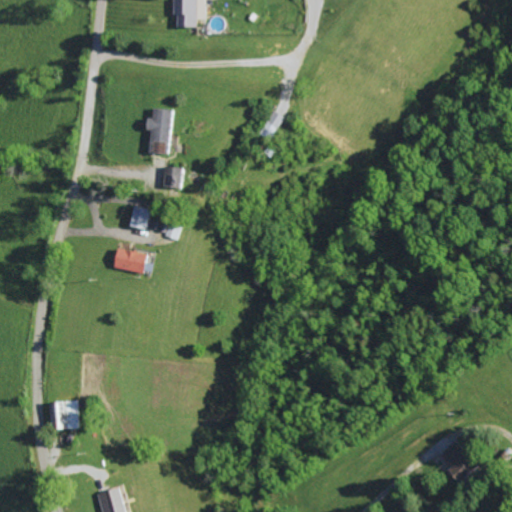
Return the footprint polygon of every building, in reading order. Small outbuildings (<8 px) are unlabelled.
[(180,28),(201,28),(201,21),(210,21),(209,0),(176,0),(176,16),(180,16),(180,28)] [(152,154),(172,155),(174,110),(156,109),(156,118),(151,118),(150,130),(154,131),(152,154)] [(166,187),(184,189),(187,169),(169,167),(166,187)] [(149,231),(154,210),(138,207),(133,227),(149,231)] [(153,256),(123,248),(118,267),(148,275),(153,256)] [(53,403),(53,427),(63,426),(63,430),(82,429),(81,402),(53,403)] [(463,484),(483,470),(464,444),(447,456),(455,468),(453,470),(463,484)] [(132,511),(128,487),(102,492),(105,511),(132,511)]
